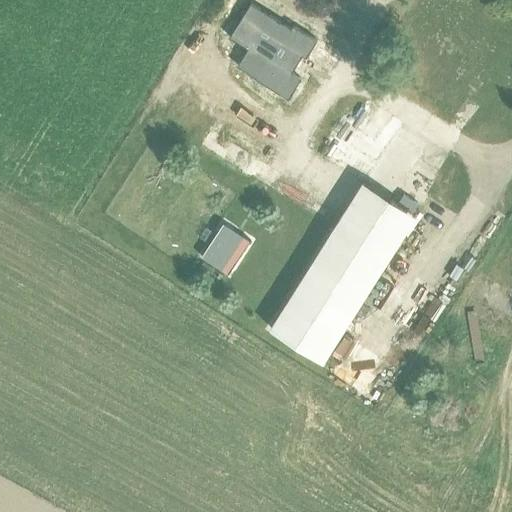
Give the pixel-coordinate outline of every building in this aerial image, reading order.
[(245,59),(239,67),(289,99),(302,78),(293,72),(301,59),(305,61),(316,43),(291,28),(290,30),(262,13),(259,18),(244,42),(247,44),(240,56),(245,59)] [(207,96),(199,106),(210,116),(219,106),(207,96)] [(359,135),(384,149),(395,128),(370,115),(359,135)] [(459,169),(466,154),(443,142),(435,157),(459,169)] [(417,214),(364,181),(272,327),(325,361),(417,214)] [(453,261),(460,250),(439,236),(432,246),(453,261)]
